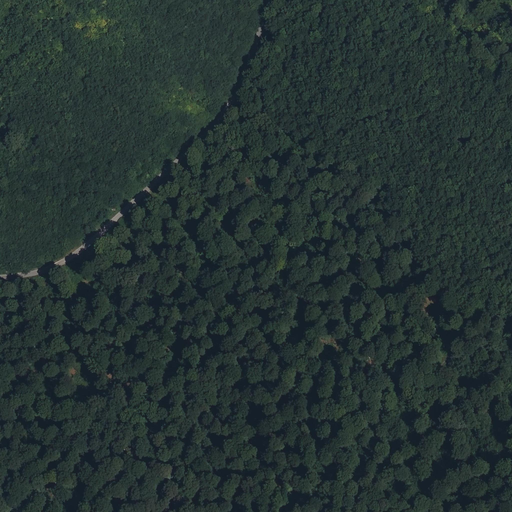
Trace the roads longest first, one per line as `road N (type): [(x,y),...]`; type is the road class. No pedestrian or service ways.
road 1 (tertiary): [(0,274),(73,257),(225,118),(275,0)]
road 2 (track): [(104,234),(83,196),(44,172),(21,145)]
